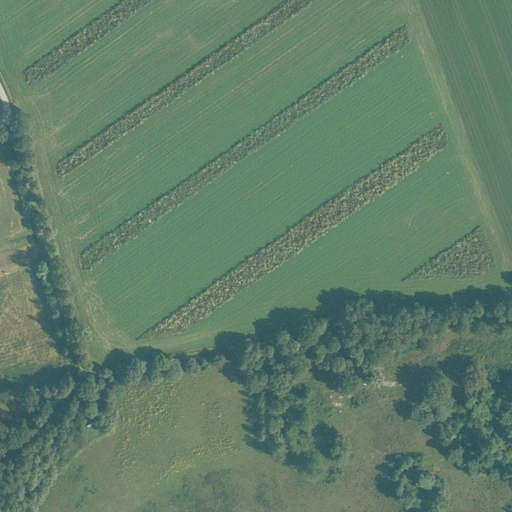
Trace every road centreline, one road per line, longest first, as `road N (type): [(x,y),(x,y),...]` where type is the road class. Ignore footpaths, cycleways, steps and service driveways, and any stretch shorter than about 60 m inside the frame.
road 1 (track): [(511,293),(369,307),(291,335),(83,376)]
road 2 (track): [(8,116),(83,376)]
